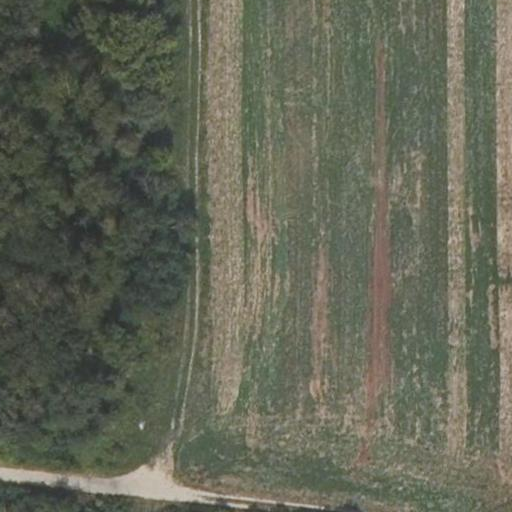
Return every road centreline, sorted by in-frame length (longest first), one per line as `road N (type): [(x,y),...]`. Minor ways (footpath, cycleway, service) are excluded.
road 1 (track): [(161,511),(168,499),(173,0)]
road 2 (track): [(0,479),(263,511)]
